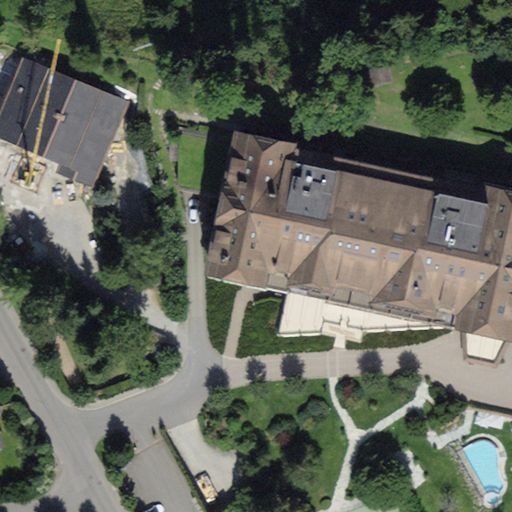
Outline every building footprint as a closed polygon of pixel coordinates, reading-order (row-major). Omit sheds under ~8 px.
[(387,68),(371,71),(373,84),(389,81),(387,68)] [(2,126),(70,154),(93,102),(57,87),(59,83),(26,69),(2,126)] [(219,197),(231,139),(184,128),(179,150),(179,189),(219,197)] [(231,139),(219,197),(223,198),(213,246),(217,274),(262,283),(265,269),(269,270),(268,274),(269,275),(293,160),(287,158),(290,145),(237,134),(236,140),(231,139)] [(293,160),(269,275),(290,279),(278,335),(322,333),(324,322),(341,326),(342,320),(348,321),(346,327),(362,331),(454,326),(456,315),(511,327),(511,193),(488,188),(487,195),(481,193),(483,188),(296,147),(293,160)]
